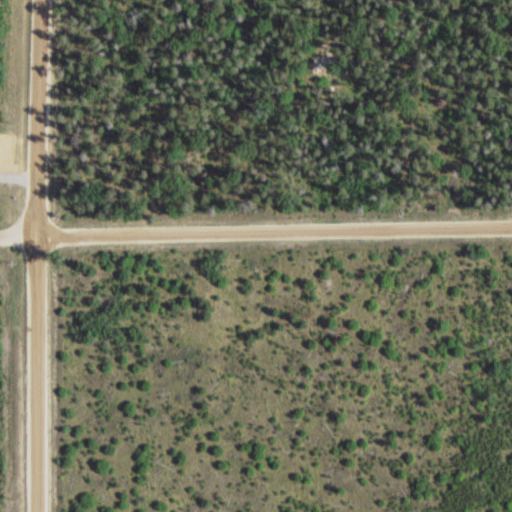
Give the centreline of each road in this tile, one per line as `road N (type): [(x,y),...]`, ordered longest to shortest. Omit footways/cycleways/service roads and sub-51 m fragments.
road 1 (residential): [(0,236),(511,228)]
road 2 (residential): [(41,0),(35,511)]
